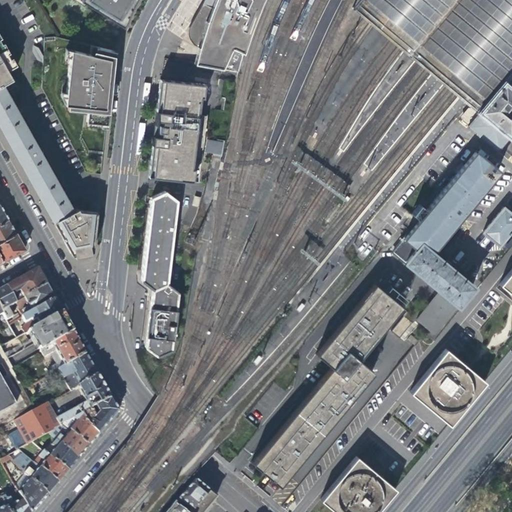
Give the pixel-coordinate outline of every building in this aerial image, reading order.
[(79,0),(124,25),(128,15),(135,0),(79,0)] [(221,0),(217,11),(211,7),(202,2),(188,28),(188,30),(187,34),(188,38),(190,41),(194,45),(198,47),(201,47),(205,47),(208,45),(212,43),(213,42),(214,40),(230,47),(221,68),(232,73),(236,75),(238,71),(249,35),(259,9),(262,0),(221,0)] [(213,0),(211,7),(217,11),(221,0),(213,0)] [(0,84),(10,78),(5,69),(14,64),(0,38),(0,84)] [(221,68),(230,47),(214,40),(213,42),(212,43),(208,45),(205,47),(201,47),(198,47),(193,63),(221,68)] [(42,62),(42,55),(38,48),(32,45),(32,51),(37,59),(42,62)] [(112,69),(112,66),(116,51),(91,45),(89,54),(70,49),(69,57),(65,92),(64,104),(68,105),(67,110),(84,112),(85,106),(88,107),(86,121),(106,123),(112,69)] [(511,68),(503,79),(511,86),(511,68)] [(205,84),(160,77),(157,99),(155,120),(152,143),(149,166),(148,177),(195,181),(196,169),(193,169),(194,159),(203,160),(201,153),(195,152),(202,97),(206,96),(205,84)] [(511,86),(503,79),(476,112),(478,113),(508,138),(511,132),(511,86)] [(52,220),(70,209),(0,85),(0,128),(49,215),(52,220)] [(508,138),(478,113),(467,126),(497,150),(508,138)] [(206,138),(204,151),(220,154),(222,141),(206,138)] [(436,285),(442,290),(458,304),(473,285),(451,266),(452,265),(445,260),(444,261),(432,251),(458,220),(460,222),(466,215),(464,213),(499,170),(476,151),(394,250),(428,278),(426,280),(434,287),(436,285)] [(142,280),(153,288),(167,283),(176,200),(165,191),(151,197),(142,280)] [(98,211),(99,202),(90,201),(89,210),(96,211),(98,211)] [(76,207),(70,209),(52,220),(74,259),(91,250),(96,211),(89,210),(88,210),(77,209),(76,207)] [(482,233),(498,245),(511,228),(511,215),(502,208),(482,233)] [(0,238),(15,231),(7,217),(0,221),(0,238)] [(6,248),(0,251),(0,254),(2,258),(13,253),(24,247),(20,239),(15,231),(0,238),(0,246),(4,245),(6,248)] [(18,290),(22,297),(45,285),(40,275),(36,269),(6,285),(10,294),(18,290)] [(511,273),(497,291),(511,303),(511,273)] [(279,481),(372,371),(359,359),(390,322),(406,335),(415,325),(399,312),(405,305),(378,282),(319,351),(334,364),(325,375),(299,405),(253,459),(273,476),(279,481)] [(167,283),(153,288),(145,346),(157,355),(170,349),(177,291),(167,283)] [(6,307),(14,302),(10,294),(6,285),(0,287),(0,309),(2,313),(8,324),(22,316),(19,311),(18,310),(10,314),(6,307)] [(27,307),(30,312),(53,299),(48,290),(45,285),(22,297),(14,302),(18,310),(19,311),(27,307)] [(433,334),(458,304),(442,290),(417,320),(433,334)] [(16,337),(27,331),(60,312),(56,305),(53,299),(30,312),(22,316),(25,322),(19,327),(13,331),(16,337)] [(22,316),(30,312),(27,307),(19,311),(22,316)] [(27,331),(33,341),(42,336),(43,337),(66,323),(63,317),(60,312),(27,331)] [(37,348),(39,351),(71,332),(69,327),(66,323),(43,337),(42,336),(33,341),(37,348)] [(50,373),(56,370),(83,354),(78,344),(71,332),(39,351),(38,352),(41,358),(48,353),(54,363),(46,367),(50,373)] [(473,403),(489,385),(449,352),(413,395),(453,428),(473,403)] [(71,373),(78,385),(95,375),(88,362),(83,354),(56,370),(61,378),(71,373)] [(84,401),(55,418),(58,424),(60,423),(71,417),(79,412),(107,397),(101,386),(95,375),(78,385),(75,387),(84,401)] [(0,418),(15,410),(0,382),(0,418)] [(107,397),(79,412),(86,425),(96,434),(105,423),(115,411),(107,397)] [(44,432),(58,424),(55,418),(46,402),(34,409),(11,422),(23,444),(29,440),(44,432)] [(74,422),(67,429),(86,446),(92,439),(96,434),(86,425),(79,412),(71,417),(74,422)] [(57,434),(53,439),(76,458),(81,452),(86,446),(67,429),(61,437),(57,434)] [(42,440),(37,446),(66,470),(72,463),(76,458),(53,439),(52,438),(48,443),(47,441),(42,440)] [(37,453),(30,461),(56,482),(61,475),(66,470),(37,446),(34,450),(37,453)] [(7,453),(21,472),(30,461),(15,448),(7,453)] [(356,457),(320,500),(334,511),(376,511),(396,490),(356,457)] [(30,461),(21,472),(27,476),(47,493),(51,487),(56,482),(30,461)] [(16,489),(21,497),(29,511),(30,511),(39,503),(47,493),(27,476),(16,489)] [(186,507),(182,511),(191,511),(207,493),(200,487),(193,481),(177,500),(186,507)] [(3,493),(0,496),(8,511),(29,511),(21,497),(11,502),(7,494),(5,496),(3,493)] [(173,504),(166,511),(203,511),(210,504),(214,499),(207,493),(191,511),(182,511),(173,504)] [(0,506),(0,507),(0,511),(8,511),(0,496),(0,495),(0,506)] [(173,504),(182,511),(186,507),(177,500),(173,504)]
